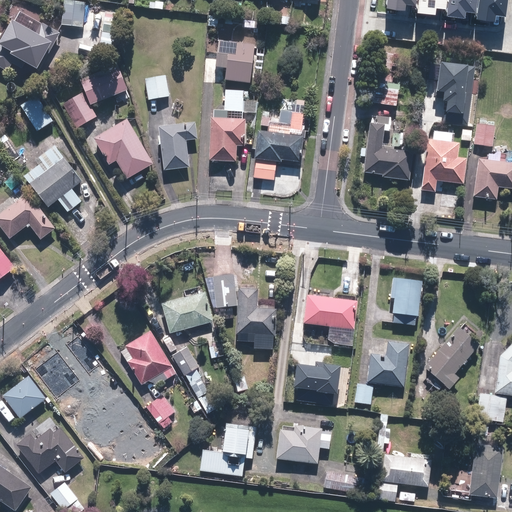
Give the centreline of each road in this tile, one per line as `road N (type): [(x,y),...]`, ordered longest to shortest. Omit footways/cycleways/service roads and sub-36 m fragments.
road 1 (residential): [(0,343),(155,230),(197,218),(319,229)]
road 2 (residential): [(319,229),(345,22)]
road 3 (residential): [(319,229),(511,253)]
road 4 (residential): [(345,22),(486,41),(511,18)]
